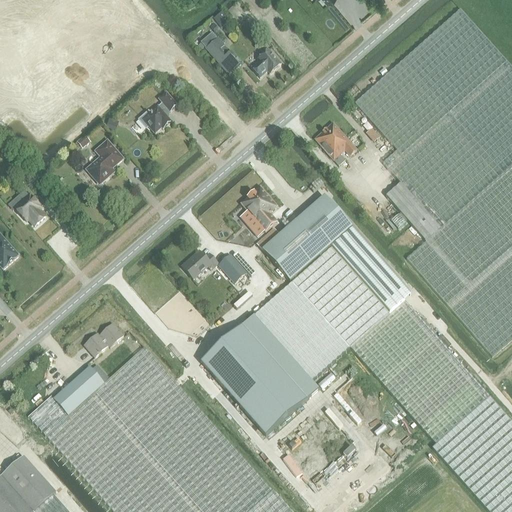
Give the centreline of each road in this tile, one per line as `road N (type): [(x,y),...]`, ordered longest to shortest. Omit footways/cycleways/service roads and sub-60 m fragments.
road 1 (tertiary): [(0,368),(253,146)]
road 2 (residential): [(61,48),(109,64),(181,71),(253,146)]
road 3 (tertiary): [(253,146),(422,0)]
